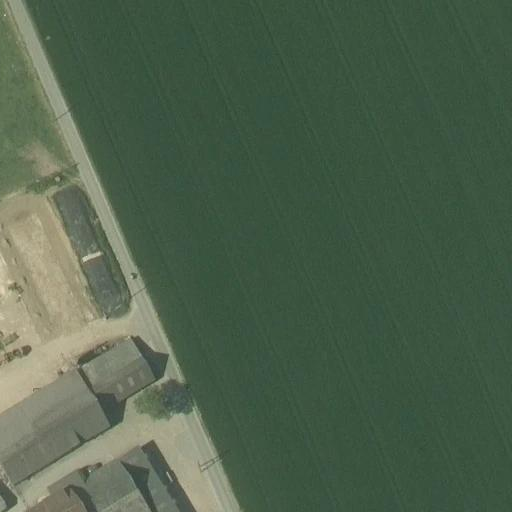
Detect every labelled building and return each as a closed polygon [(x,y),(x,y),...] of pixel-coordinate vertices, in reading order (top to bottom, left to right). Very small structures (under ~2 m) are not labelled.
[(42,237),(18,247),(47,313),(71,302),(42,237)] [(0,338),(10,362),(32,353),(29,345),(34,343),(0,257),(0,338)] [(131,344),(49,394),(58,409),(30,426),(34,433),(55,465),(110,432),(100,417),(155,384),(131,344)] [(134,407),(162,391),(157,384),(130,400),(134,407)] [(49,394),(0,423),(0,453),(34,433),(30,426),(58,409),(49,394)] [(34,433),(0,453),(0,469),(13,491),(55,465),(34,433)] [(117,466),(69,495),(78,511),(144,511),(145,511),(117,466)] [(78,511),(69,495),(68,495),(40,511),(78,511)]
